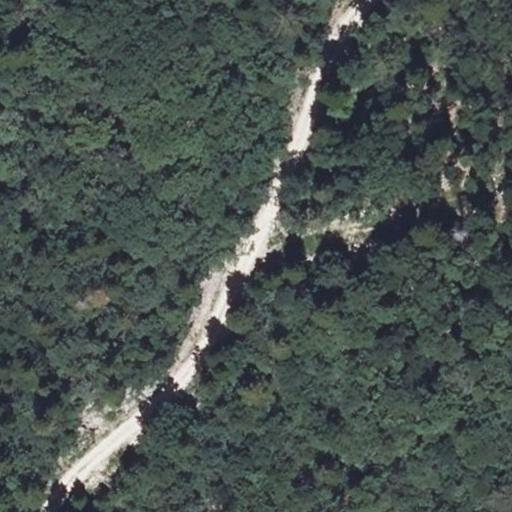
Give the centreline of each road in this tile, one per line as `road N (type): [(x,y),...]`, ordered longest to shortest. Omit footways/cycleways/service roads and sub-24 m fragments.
road 1 (track): [(372,0),(184,381),(86,464),(44,511)]
road 2 (track): [(247,262),(354,229),(431,194),(511,178)]
